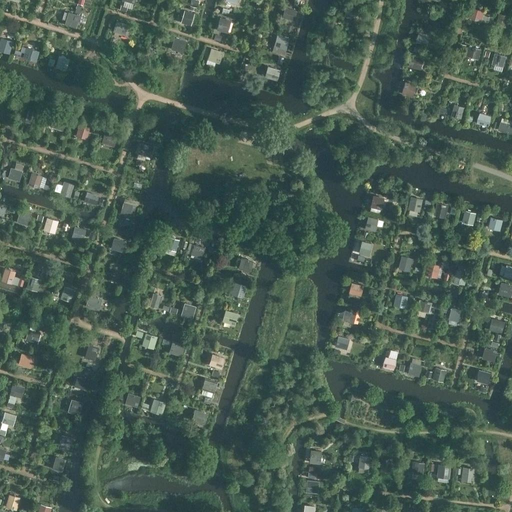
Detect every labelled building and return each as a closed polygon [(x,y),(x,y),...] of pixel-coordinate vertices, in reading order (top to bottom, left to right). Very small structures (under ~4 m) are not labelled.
[(127,7),(134,8),(135,0),(123,0),(121,9),(127,10),(127,7)] [(465,1),(462,14),(472,17),(476,4),(465,1)] [(75,5),(63,2),(60,12),(73,16),(75,5)] [(181,4),(176,17),(190,22),(194,8),(181,4)] [(347,6),(346,17),(357,18),(358,7),(347,6)] [(285,7),(282,17),(294,20),(297,10),(285,7)] [(496,25),(507,27),(510,14),(499,12),(496,25)] [(228,32),(232,19),(221,15),(216,28),(228,32)] [(127,24),(115,20),(111,34),(123,37),(127,24)] [(430,44),(431,33),(418,31),(417,42),(430,44)] [(184,38),(171,34),(168,48),(181,52),(184,38)] [(276,49),(279,38),(268,35),(265,45),(276,49)] [(220,47),(206,43),(202,59),(216,62),(220,47)] [(471,44),(467,59),(479,63),(483,48),(471,44)] [(503,47),(491,44),(488,55),(500,59),(503,47)] [(37,61),(40,50),(27,46),(23,57),(37,61)] [(419,65),(422,54),(410,51),(407,61),(419,65)] [(63,55),(51,52),(48,62),(61,66),(63,55)] [(265,75),(278,80),(282,70),(269,65),(265,75)] [(405,80),(402,93),(414,96),(418,83),(405,80)] [(455,111),(458,101),(446,97),(443,108),(455,111)] [(24,106),(20,118),(32,122),(35,110),(24,106)] [(59,116),(46,112),(43,123),(56,126),(59,116)] [(477,123),(490,126),(493,115),(480,112),(477,123)] [(505,129),(509,119),(497,115),(494,126),(505,129)] [(80,122),(76,135),(87,138),(91,126),(80,122)] [(108,130),(96,126),(93,137),(105,140),(108,130)] [(147,144),(135,140),(132,151),(144,154),(147,144)] [(25,160),(13,157),(10,167),(22,171),(25,160)] [(69,173),(56,170),(53,180),(66,183),(69,173)] [(218,182),(233,179),(232,171),(216,174),(218,182)] [(29,184),(49,187),(51,176),(31,172),(29,184)] [(378,193),(367,190),(364,203),(375,205),(378,193)] [(85,201),(102,204),(104,195),(87,191),(85,201)] [(419,215),(423,198),(412,195),(408,213),(419,215)] [(121,212),(134,215),(138,201),(125,197),(121,212)] [(442,204),(430,202),(428,213),(440,215),(442,204)] [(24,209),(11,205),(8,216),(21,219),(24,209)] [(474,224),(477,212),(465,209),(462,222),(474,224)] [(496,225),(499,214),(488,211),(484,221),(496,225)] [(47,216),(44,229),(56,232),(59,219),(47,216)] [(383,225),(384,218),(368,216),(366,228),(376,229),(377,224),(383,225)] [(77,226),(64,223),(61,233),(74,236),(77,226)] [(124,235),(108,230),(103,244),(120,249),(124,235)] [(173,236),(160,232),(157,243),(170,246),(173,236)] [(355,235),(352,248),(363,251),(366,238),(355,235)] [(203,257),(206,246),(191,241),(188,252),(203,257)] [(247,258),(234,255),(232,265),(244,269),(247,258)] [(400,255),(397,268),(411,272),(414,259),(400,255)] [(428,261),(425,274),(438,277),(440,263),(428,261)] [(451,276),(454,266),(443,263),(439,273),(451,276)] [(453,281),(467,284),(469,269),(456,267),(453,281)] [(38,273),(25,270),(22,280),(35,284),(38,273)] [(349,292),(362,295),(365,284),(352,281),(349,292)] [(233,295),(245,296),(247,283),(234,282),(233,295)] [(511,295),(511,284),(502,282),(499,293),(511,295)] [(73,301),(77,288),(65,284),(61,297),(73,301)] [(154,291),(150,304),(159,307),(162,294),(154,291)] [(397,292),(394,304),(406,307),(409,295),(397,292)] [(104,296),(91,293),(88,303),(101,307),(104,296)] [(420,308),(423,298),(412,295),(409,305),(420,308)] [(175,309),(188,313),(192,300),(179,296),(175,309)] [(230,310),(217,306),(214,317),(227,320),(230,310)] [(450,306),(449,317),(453,317),(452,324),(460,325),(463,308),(450,306)] [(356,311),(343,308),(340,318),(353,322),(356,311)] [(503,333),(506,320),(492,318),(490,331),(503,333)] [(39,326),(24,321),(20,335),(35,339),(39,326)] [(150,329),(137,325),(134,336),(147,339),(150,329)] [(349,339),(337,335),(334,346),(346,349),(349,339)] [(170,352),(183,355),(186,343),(172,340),(170,352)] [(493,341),(492,346),(487,344),(482,357),(495,361),(500,343),(493,341)] [(85,355),(95,359),(100,346),(90,342),(85,355)] [(394,353),(381,350),(378,360),(391,364),(394,353)] [(22,351),(19,363),(31,367),(35,356),(22,351)] [(224,358),(212,354),(209,365),(221,369),(224,358)] [(419,375),(422,364),(411,361),(408,372),(419,375)] [(445,364),(433,361),(430,371),(443,375),(445,364)] [(483,367),(470,363),(468,374),(480,377),(483,367)] [(82,373),(70,369),(67,380),(79,383),(82,373)] [(23,378),(9,374),(5,388),(19,392),(23,378)] [(200,387),(203,387),(202,394),(214,396),(217,380),(201,378),(200,387)] [(135,391),(122,387),(119,398),(132,401),(135,391)] [(13,408),(18,396),(11,394),(7,405),(13,408)] [(154,397),(150,410),(163,414),(167,401),(154,397)] [(68,410),(80,413),(84,401),(72,398),(68,410)] [(199,406),(186,402),(184,413),(196,416),(199,406)] [(9,423),(14,425),(17,413),(5,410),(0,429),(0,433),(6,435),(9,423)] [(67,429),(55,425),(51,441),(63,444),(67,429)] [(319,442),(309,440),(307,451),(318,452),(319,442)] [(375,453),(375,466),(388,466),(388,453),(375,453)] [(360,454),(359,466),(370,467),(371,455),(360,454)] [(57,455),(53,467),(63,471),(67,458),(57,455)] [(411,471),(424,473),(426,462),(413,459),(411,471)] [(432,460),(432,473),(445,473),(445,460),(432,460)] [(463,466),(462,480),(475,481),(475,466),(463,466)] [(306,491),(318,493),(320,480),(308,478),(306,491)] [(27,496),(9,491),(5,505),(23,510),(27,496)] [(48,511),(51,501),(35,497),(31,511),(32,511),(48,511)]
